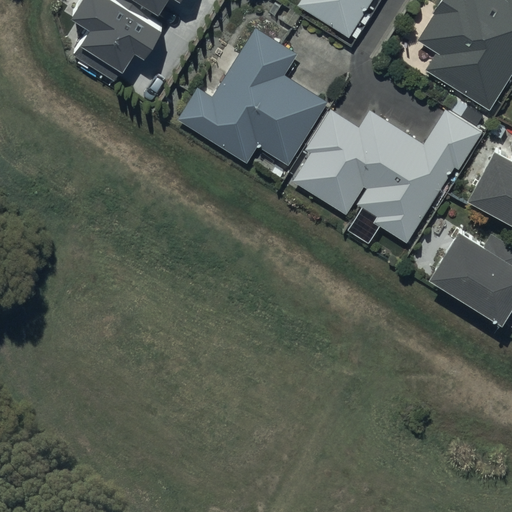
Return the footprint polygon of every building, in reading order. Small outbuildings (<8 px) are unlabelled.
[(89,25),(75,51),(114,78),(134,47),(144,54),(162,28),(119,0),(79,0),(71,13),(89,25)] [(142,0),(159,11),(165,0),(142,0)] [(299,0),(297,3),(349,35),(371,0),(299,0)] [(437,49),(425,67),(490,107),(511,71),(511,0),(438,0),(416,36),(437,49)] [(197,84),(177,115),(246,160),(257,143),(287,162),(327,100),(284,73),(297,52),(256,25),(212,93),(197,84)] [(310,150),(293,178),(345,212),(364,184),(366,185),(357,200),(377,213),(374,218),(406,239),(455,165),(458,167),(482,130),(445,107),(422,141),(369,106),(357,124),(331,107),(305,147),(310,150)] [(511,155),(494,146),(466,195),(511,219),(511,155)] [(460,226),(429,273),(501,323),(504,318),(511,324),(511,244),(491,230),(483,242),(460,226)]
